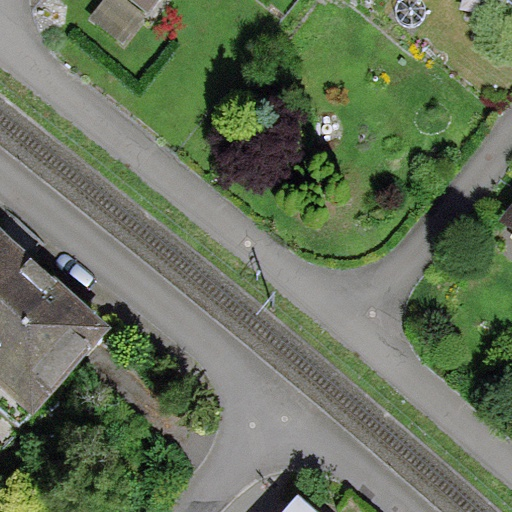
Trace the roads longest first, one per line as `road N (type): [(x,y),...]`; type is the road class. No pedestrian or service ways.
road 1 (residential): [(511,447),(0,30)]
road 2 (residential): [(281,405),(0,173)]
road 3 (residential): [(401,511),(281,405)]
road 4 (residential): [(190,511),(281,405)]
